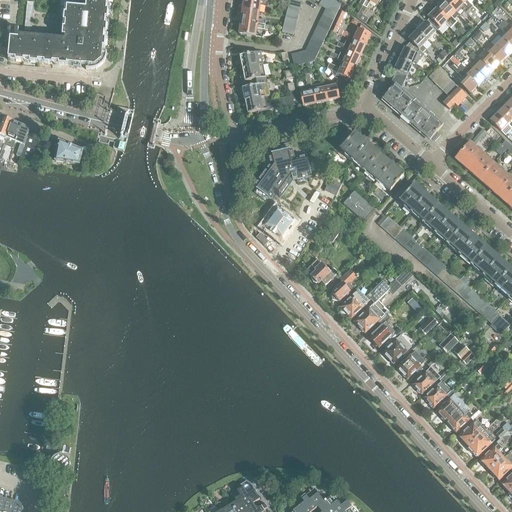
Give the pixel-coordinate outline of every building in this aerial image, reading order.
[(108,19),(109,11),(107,11),(107,5),(109,5),(109,0),(83,0),(83,9),(68,7),(67,14),(65,14),(64,23),(66,23),(66,29),(64,29),(63,37),(65,37),(65,40),(19,36),(19,30),(11,29),(8,32),(11,35),(9,59),(16,60),(16,62),(24,63),(24,61),(30,61),(30,63),(39,64),(39,62),(45,62),(45,64),(52,65),(53,65),(53,63),(59,64),(59,66),(67,66),(68,64),(87,66),(86,70),(89,71),(96,70),(97,70),(104,63),(105,62),(106,60),(106,59),(107,58),(107,57),(107,56),(107,53),(103,53),(103,48),(105,48),(106,40),(104,40),(105,34),(107,34),(107,25),(105,25),(106,19),(108,19)] [(254,0),(244,0),(243,10),(259,13),(260,5),(268,6),(268,2),(254,0)] [(290,0),(289,6),(300,9),(302,3),(290,0)] [(322,0),(319,5),(326,9),(341,5),(334,0),(322,0)] [(366,0),(363,7),(356,18),(365,24),(369,18),(363,15),(371,2),(377,5),(379,0),(366,0)] [(459,0),(445,0),(444,1),(459,15),(459,16),(461,17),(465,12),(478,25),(481,21),(474,14),(459,0)] [(459,0),(474,14),(476,11),(472,7),(473,7),(467,1),(468,0),(459,0)] [(444,1),(437,9),(454,26),(457,23),(455,20),(459,16),(459,15),(444,1)] [(326,9),(323,15),(334,20),(341,5),(326,9)] [(289,6),(287,12),(298,15),(300,9),(289,6)] [(454,26),(437,9),(429,17),(430,19),(428,21),(438,31),(445,24),(451,29),(454,33),(457,30),(454,26)] [(243,10),(241,23),(265,26),(266,21),(258,20),(259,13),(243,10)] [(287,12),(285,19),(297,22),(298,15),(287,12)] [(333,32),(337,34),(346,14),(342,12),(333,32)] [(323,15),(320,21),(331,26),(334,20),(323,15)] [(285,19),(284,26),(295,28),(297,22),(285,19)] [(320,21),(317,27),(328,32),(331,26),(320,21)] [(503,32),(506,29),(501,24),(498,21),(495,24),(503,32)] [(506,29),(510,33),(511,34),(511,27),(505,21),(501,24),(506,29)] [(426,22),(417,31),(428,41),(436,32),(426,22)] [(265,26),(241,23),(239,34),(255,36),(257,29),(264,30),(265,26)] [(487,23),(482,28),(486,32),(491,27),(487,23)] [(295,28),(284,26),(282,32),(294,35),(295,28)] [(317,27),(313,36),(324,42),(328,32),(317,27)] [(462,27),(458,30),(463,36),(467,32),(462,27)] [(353,41),(365,46),(371,35),(358,29),(353,41)] [(480,30),(476,34),(480,38),(484,35),(480,30)] [(409,40),(411,42),(423,54),(427,50),(423,46),(428,41),(417,31),(409,40)] [(511,34),(510,33),(503,39),(511,47),(511,34)] [(313,36),(309,45),(319,51),(324,42),(313,36)] [(487,39),(487,38),(484,36),(481,39),(484,41),(484,42),(489,47),(492,43),(487,39)] [(470,39),(465,45),(469,48),(474,43),(470,39)] [(511,47),(503,39),(496,47),(507,57),(511,51),(511,47)] [(343,49),(360,57),(365,46),(353,41),(350,47),(340,42),(337,47),(343,50),(343,49)] [(405,49),(400,60),(413,66),(415,62),(418,64),(425,56),(423,54),(411,42),(405,49)] [(309,45),(306,51),(315,61),(319,51),(309,45)] [(496,47),(489,54),(500,65),(507,57),(496,47)] [(343,62),(355,68),(360,57),(343,49),(343,50),(338,60),(343,63),(343,62)] [(476,50),(472,53),(477,58),(481,55),(476,50)] [(306,51),(298,53),(301,64),(315,61),(306,51)] [(240,56),(243,69),(263,65),(260,52),(240,56)] [(301,64),(298,53),(291,55),(294,66),(301,64)] [(455,55),(461,61),(463,59),(457,53),(455,55)] [(477,58),(472,53),(469,56),(474,61),(477,58)] [(489,54),(482,61),(492,72),(500,65),(489,54)] [(451,60),(455,65),(455,64),(458,67),(461,64),(454,57),(451,60)] [(395,71),(397,72),(408,77),(413,66),(400,60),(395,71)] [(482,61),(474,69),(485,79),(492,72),(482,61)] [(336,79),(339,81),(340,80),(344,82),(346,77),(350,79),(355,68),(343,62),(343,63),(340,69),(330,64),(327,70),(333,72),(332,74),(331,74),(336,79)] [(455,64),(455,65),(452,68),(463,80),(460,83),(471,94),(478,87),(467,76),(463,72),(458,67),(458,68),(458,67),(455,64)] [(251,80),(252,84),(266,81),(263,65),(243,69),(245,82),(251,80)] [(474,69),(467,76),(478,87),(485,79),(474,69)] [(390,90),(391,91),(396,85),(402,89),(408,77),(397,72),(390,90)] [(313,91),(310,80),(310,78),(309,75),(305,75),(307,86),(306,86),(307,89),(300,91),(303,106),(316,104),(313,91)] [(436,83),(439,87),(448,78),(445,75),(440,79),(436,83)] [(439,87),(444,91),(452,82),(448,78),(439,87)] [(331,87),(324,89),(327,102),(339,99),(338,94),(352,91),(348,84),(344,82),(340,80),(339,81),(338,83),(336,84),(330,86),(331,87)] [(242,89),(245,101),(265,97),(263,84),(267,83),(266,81),(252,84),(253,86),(242,89)] [(444,91),(448,95),(457,86),(452,82),(444,91)] [(384,99),(393,107),(406,93),(402,89),(396,85),(391,91),(384,99)] [(448,95),(450,97),(450,98),(455,93),(459,89),(457,86),(448,95)] [(324,89),(313,91),(316,104),(327,102),(324,89)] [(459,89),(455,93),(463,102),(468,97),(459,89)] [(265,97),(245,101),(248,114),(297,103),(295,90),(289,92),(291,97),(272,101),(273,102),(270,105),(267,106),(265,97)] [(393,107),(402,116),(415,101),(406,93),(393,107)] [(450,97),(450,98),(456,104),(455,104),(458,107),(463,102),(455,93),(450,98),(450,97)] [(456,104),(450,98),(444,104),(450,110),(455,104),(456,104)] [(402,116),(412,124),(425,109),(415,101),(402,116)] [(511,113),(505,107),(498,114),(509,124),(511,120),(511,113)] [(412,124),(421,132),(434,117),(425,109),(412,124)] [(511,127),(509,124),(498,114),(491,121),(501,132),(505,128),(511,134),(511,127)] [(434,117),(421,132),(431,140),(432,139),(435,141),(441,136),(438,133),(444,126),(434,117)] [(4,119),(0,129),(0,149),(3,150),(12,123),(13,122),(4,119)] [(12,123),(3,150),(4,151),(6,147),(9,148),(11,141),(16,143),(22,126),(17,124),(16,125),(12,123)] [(26,128),(22,126),(16,143),(21,145),(16,156),(21,158),(30,131),(27,129),(26,128)] [(30,131),(21,158),(20,161),(32,163),(42,135),(30,131)] [(363,172),(364,173),(380,155),(368,144),(356,134),(342,150),(353,160),(351,161),(352,162),(353,163),(355,161),(365,170),(363,172)] [(110,139),(101,137),(99,143),(109,145),(110,139)] [(84,152),(52,139),(49,149),(51,150),(49,161),(56,162),(56,161),(80,166),(84,152)] [(456,159),(480,180),(494,164),(474,147),(479,142),(475,139),(471,144),(470,143),(456,159)] [(125,152),(126,144),(120,143),(118,151),(125,152)] [(271,165),(255,187),(258,189),(267,196),(271,199),(274,194),(280,198),(290,184),(293,181),(311,176),(306,157),(294,160),(292,151),(289,151),(271,156),(269,156),(271,165)] [(380,155),(364,173),(365,173),(366,172),(377,181),(375,182),(377,184),(379,182),(390,192),(404,176),(380,155)] [(480,180),(504,201),(511,191),(511,179),(494,164),(480,180)] [(422,223),(423,224),(439,206),(415,185),(401,201),(412,211),(410,213),(412,214),(414,212),(424,221),(422,223)] [(344,204),(362,220),(366,216),(368,217),(370,214),(369,213),(373,208),(354,192),(344,204)] [(301,217),(312,225),(321,214),(309,205),(301,217)] [(446,244),(447,245),(463,227),(439,206),(423,224),(424,225),(426,223),(436,232),(434,234),(436,236),(438,234),(448,242),(446,244)] [(264,227),(283,241),(288,234),(296,240),(307,225),(298,219),(296,222),(278,208),(264,227)] [(381,226),(387,232),(395,223),(388,217),(381,226)] [(387,232),(392,236),(399,227),(395,223),(387,232)] [(392,236),(396,240),(404,231),(399,227),(392,236)] [(470,266),(471,266),(487,248),(463,227),(447,245),(448,246),(450,244),(460,253),(458,255),(460,257),(462,255),(472,264),(470,266)] [(324,239),(333,244),(339,234),(331,228),(324,239)] [(346,231),(342,234),(348,240),(352,237),(346,231)] [(396,240),(401,244),(408,235),(404,231),(396,240)] [(401,244),(405,248),(413,239),(408,235),(401,244)] [(405,248),(410,252),(417,243),(413,239),(405,248)] [(410,252),(414,255),(422,247),(417,243),(410,252)] [(414,255),(419,260),(426,251),(422,247),(414,255)] [(495,287),(496,288),(511,269),(487,248),(471,266),(472,267),(474,266),(484,275),(483,276),(485,278),(486,276),(496,285),(495,287)] [(419,260),(423,264),(431,255),(426,251),(419,260)] [(423,264),(428,268),(436,259),(431,255),(423,264)] [(428,268),(432,272),(440,263),(436,259),(428,268)] [(312,278),(312,281),(315,284),(318,284),(319,285),(322,283),(325,287),(331,281),(334,284),(341,278),(334,269),(330,273),(322,264),(321,265),(317,261),(306,271),(312,278)] [(432,272),(437,275),(445,267),(440,263),(432,272)] [(437,275),(442,279),(449,271),(445,267),(437,275)] [(511,270),(511,269),(496,288),(497,289),(498,287),(508,296),(507,297),(508,298),(509,299),(510,297),(511,298),(511,270)] [(336,291),(331,295),(333,300),(332,300),(333,301),(333,300),(338,302),(343,297),(344,299),(351,292),(347,287),(357,278),(351,271),(340,281),(342,283),(335,289),(336,291)] [(442,279),(446,283),(454,275),(449,271),(442,279)] [(446,283),(451,287),(458,279),(454,275),(446,283)] [(451,287),(455,292),(463,283),(458,279),(451,287)] [(396,281),(389,287),(391,289),(390,289),(393,292),(400,285),(396,281)] [(391,289),(389,287),(388,288),(382,282),(367,297),(365,299),(358,292),(354,296),(352,294),(342,303),(344,305),(341,308),(342,309),(342,311),(345,314),(347,314),(352,318),(368,303),(371,301),(375,304),(390,289),(391,289)] [(455,292),(460,296),(468,287),(463,283),(455,292)] [(460,296),(464,300),(472,291),(468,287),(460,296)] [(464,300),(469,304),(477,295),(472,291),(464,300)] [(469,304),(474,308),(481,299),(477,295),(469,304)] [(419,315),(423,310),(413,299),(408,304),(419,315)] [(474,308),(478,311),(486,303),(481,299),(474,308)] [(478,311),(483,315),(490,307),(486,303),(478,311)] [(378,322),(380,323),(386,317),(390,313),(388,311),(384,315),(374,305),(355,323),(361,328),(361,330),(363,333),(365,333),(366,334),(378,322)] [(483,315),(487,319),(495,311),(490,307),(483,315)] [(495,311),(487,319),(492,324),(500,315),(495,311)] [(500,316),(491,327),(501,336),(510,326),(500,316)] [(389,339),(392,342),(401,333),(399,330),(395,334),(385,324),(389,320),(386,317),(380,323),(382,326),(370,338),(374,343),(374,344),(377,347),(378,347),(379,348),(389,339)] [(426,336),(437,325),(431,319),(420,329),(426,336)] [(401,333),(392,342),(394,344),(384,353),(385,354),(385,356),(387,358),(389,358),(394,364),(411,348),(406,343),(403,347),(397,341),(403,335),(401,333)] [(439,346),(447,354),(459,343),(451,335),(439,346)] [(421,367),(426,362),(417,352),(421,348),(418,345),(412,350),(415,353),(398,368),(403,374),(403,376),(406,378),(407,378),(408,379),(421,367)] [(456,355),(461,360),(469,352),(464,346),(456,355)] [(469,352),(461,360),(466,365),(475,357),(469,352)] [(476,370),(481,375),(491,366),(490,365),(491,362),(488,359),(486,361),(485,361),(476,370)] [(413,386),(417,390),(417,391),(419,394),(421,394),(422,395),(440,377),(431,368),(413,386)] [(501,385),(506,390),(511,384),(511,380),(508,377),(501,385)] [(425,398),(429,403),(429,405),(431,407),(433,407),(434,408),(451,393),(442,383),(425,398)] [(511,384),(506,390),(503,393),(506,396),(511,389),(511,384)] [(446,422),(447,423),(460,410),(460,411),(465,406),(464,405),(464,403),(462,401),(460,400),(455,395),(450,400),(437,412),(442,417),(442,419),(444,421),(446,422)] [(460,410),(447,423),(447,425),(450,428),(451,427),(456,433),(469,421),(469,420),(473,416),(469,412),(465,416),(460,411),(460,410)] [(468,446),(469,447),(482,434),(477,429),(481,425),(477,421),(473,425),(460,437),(464,442),(464,443),(466,446),(468,446)] [(511,428),(507,423),(502,428),(504,430),(503,430),(506,433),(506,434),(508,432),(511,428)] [(496,435),(500,439),(506,433),(503,430),(502,429),(496,435)] [(506,433),(500,439),(500,440),(501,440),(504,444),(507,442),(511,436),(508,432),(506,434),(506,433)] [(482,434),(469,447),(470,448),(470,449),(473,452),(474,452),(478,456),(491,444),(495,440),(491,435),(487,439),(482,434)] [(490,470),(491,471),(504,458),(499,453),(503,449),(499,444),(495,448),(494,448),(481,460),(486,465),(486,467),(488,470),(490,470)] [(500,480),(511,468),(511,457),(509,454),(504,458),(491,471),(491,473),(494,476),(496,476),(500,480)] [(65,457),(63,456),(62,456),(61,456),(60,456),(58,456),(57,457),(55,457),(54,459),(53,459),(53,460),(52,461),(52,462),(51,463),(51,464),(51,465),(51,467),(51,468),(52,469),(52,470),(53,471),(54,473),(55,473),(56,474),(57,474),(58,475),(59,475),(60,475),(62,475),(64,475),(64,474),(65,474),(67,473),(68,471),(69,471),(70,469),(70,468),(70,467),(71,466),(71,465),(70,464),(70,463),(69,461),(69,460),(68,459),(67,458),(66,457),(65,457)] [(511,475),(502,484),(510,492),(511,490),(511,475)] [(260,500),(258,497),(252,486),(245,490),(244,488),(238,492),(241,497),(250,511),(264,511),(268,509),(266,505),(259,509),(256,508),(254,504),(260,500)] [(312,511),(318,508),(324,502),(315,490),(313,491),(312,490),(309,493),(309,494),(307,496),(306,495),(301,499),(305,503),(293,511),(312,511)] [(325,502),(319,508),(321,511),(335,511),(343,505),(339,500),(337,502),(333,496),(325,502)] [(250,511),(241,497),(236,500),(237,502),(232,505),(236,511),(250,511)] [(0,511),(21,511),(22,509),(18,503),(0,499),(0,511)] [(351,511),(350,509),(352,507),(347,502),(343,505),(335,511),(351,511)]
